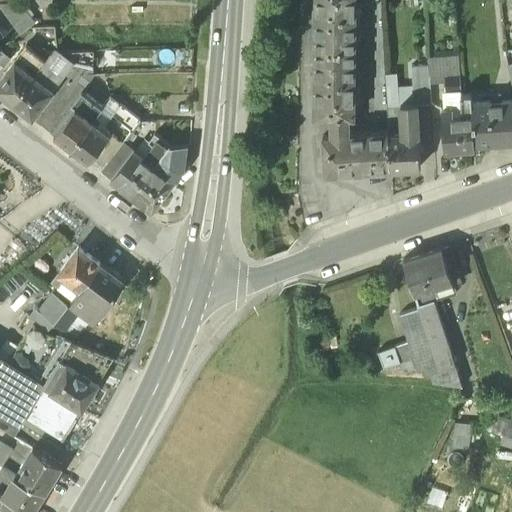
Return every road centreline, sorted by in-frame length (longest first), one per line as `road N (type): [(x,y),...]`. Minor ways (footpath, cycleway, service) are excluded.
road 1 (tertiary): [(511,184),(250,280),(197,290)]
road 2 (primary): [(197,290),(221,138),(231,0)]
road 3 (residential): [(197,290),(0,131)]
road 4 (primary): [(94,511),(153,407),(197,290)]
